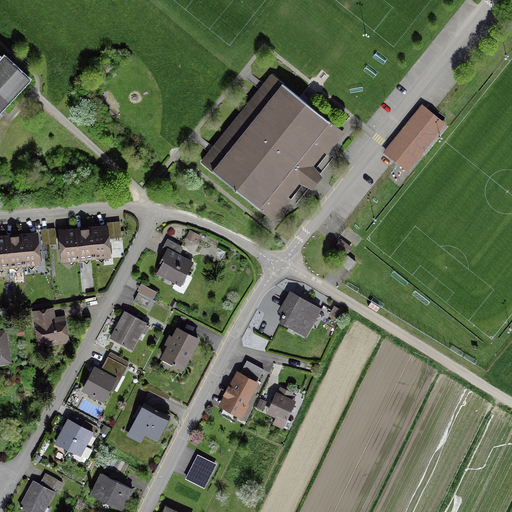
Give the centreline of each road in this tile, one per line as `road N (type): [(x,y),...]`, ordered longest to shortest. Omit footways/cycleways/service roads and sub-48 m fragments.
road 1 (residential): [(281,264),(489,0)]
road 2 (residential): [(157,209),(13,478)]
road 3 (residential): [(145,511),(235,332),(281,264)]
road 4 (residential): [(281,264),(511,401)]
road 5 (residential): [(0,221),(157,209)]
road 6 (residential): [(157,209),(281,264)]
